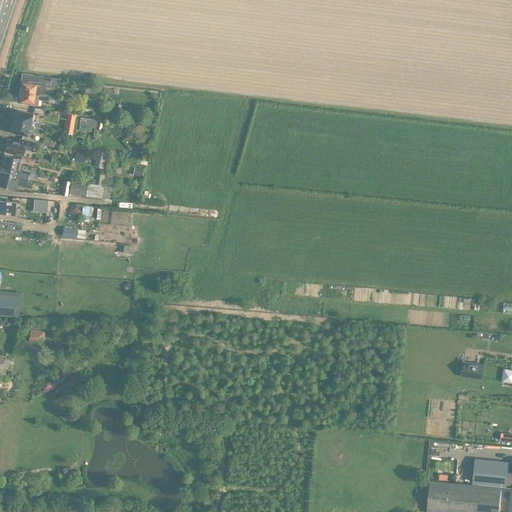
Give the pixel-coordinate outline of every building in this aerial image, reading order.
[(17,81),(17,84),(19,86),(18,90),(36,92),(36,93),(44,94),(45,82),(49,83),(49,77),(49,76),(26,73),(20,72),(20,79),(19,79),(17,81)] [(86,86),(84,98),(89,99),(96,100),(98,88),(99,84),(92,83),(91,87),(86,86)] [(15,96),(15,99),(17,101),(36,104),(37,103),(37,99),(40,99),(47,100),(47,94),(44,94),(36,93),(36,92),(18,90),(18,94),(15,96)] [(32,113),(14,108),(11,120),(29,124),(39,127),(40,122),(30,120),(32,113)] [(90,131),(92,118),(79,116),(77,129),(90,131)] [(29,124),(11,120),(8,131),(26,135),(28,130),(33,131),(32,131),(40,133),(42,127),(39,127),(29,124)] [(66,120),(63,132),(72,134),(74,121),(66,120)] [(140,124),(137,123),(130,129),(138,138),(146,132),(140,124)] [(7,139),(4,150),(22,155),(23,149),(33,151),(35,143),(18,139),(18,141),(7,139)] [(75,151),(73,160),(83,162),(85,153),(75,151)] [(21,158),(3,153),(0,164),(18,168),(19,168),(34,172),(35,168),(20,164),(21,158)] [(96,154),(94,165),(98,166),(103,167),(105,156),(96,154)] [(34,172),(18,168),(0,164),(0,163),(0,174),(16,178),(28,181),(29,176),(33,177),(34,172)] [(135,166),(133,173),(141,174),(143,168),(135,166)] [(0,174),(0,185),(13,189),(15,184),(30,188),(31,182),(28,181),(16,178),(0,174)] [(76,194),(78,181),(65,179),(63,194),(69,195),(69,193),(76,194)] [(78,181),(76,194),(84,195),(86,183),(78,181)] [(102,185),(86,183),(85,195),(100,197),(102,185)] [(33,203),(32,210),(38,211),(46,211),(47,200),(46,200),(33,198),(33,203)] [(13,216),(18,216),(19,208),(14,208),(15,201),(0,199),(0,212),(14,214),(13,216)] [(0,229),(10,231),(20,232),(21,223),(0,220),(1,219),(0,218),(0,229)] [(83,238),(84,229),(64,227),(63,235),(83,238)] [(132,245),(123,243),(122,252),(131,253),(132,245)] [(0,295),(0,313),(14,315),(15,297),(0,295)] [(26,340),(38,342),(40,331),(29,328),(26,340)] [(483,365),(463,362),(461,375),(481,378),(483,365)] [(511,368),(504,367),(502,380),(511,382),(511,368)] [(480,485),(500,487),(501,485),(506,486),(506,484),(511,484),(511,471),(507,472),(509,461),(483,459),(475,458),(473,482),(481,483),(481,484),(480,485)] [(498,511),(500,495),(500,487),(480,485),(481,484),(429,480),(426,511),(476,511),(477,510),(482,510),(498,511)] [(511,511),(511,484),(506,484),(506,486),(501,485),(500,487),(500,495),(509,496),(507,511),(511,511)]
